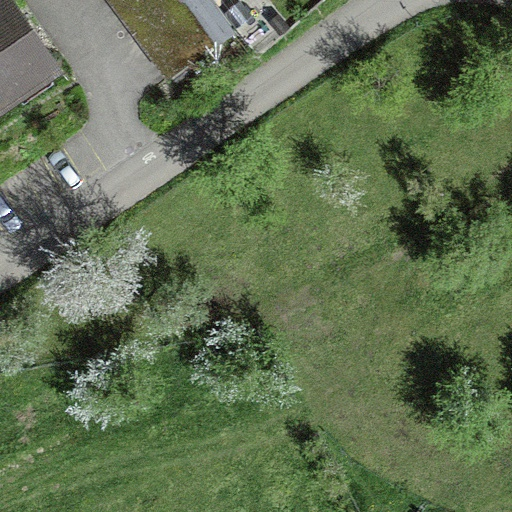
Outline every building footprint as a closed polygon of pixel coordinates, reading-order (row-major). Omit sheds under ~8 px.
[(107,0),(167,78),(234,27),(213,0),(107,0)] [(0,9),(0,105),(44,75),(0,9)] [(292,25),(278,10),(267,20),(280,35),(292,25)] [(331,290),(366,275),(357,255),(323,269),(331,290)] [(388,511),(410,502),(384,448),(356,461),(381,511),(388,511)]
